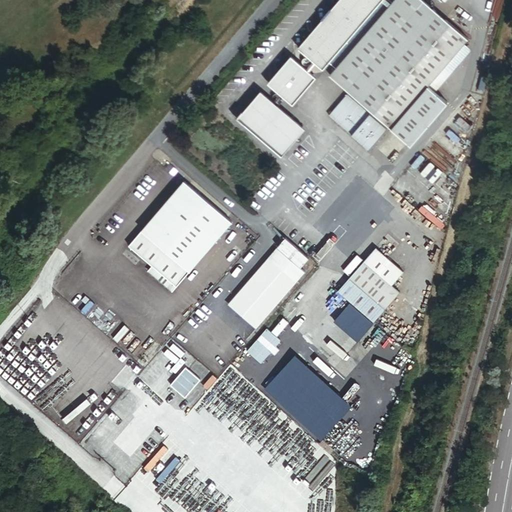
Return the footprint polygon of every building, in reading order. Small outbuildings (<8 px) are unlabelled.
[(428,85),(464,43),(468,39),(422,0),(392,0),(391,1),(389,0),(339,0),(299,48),(321,67),(327,61),(334,68),(328,74),(410,145),(447,102),(435,91),(428,85)] [(435,91),(471,49),(464,43),(428,85),(435,91)] [(313,77),(290,57),(269,82),(292,102),(313,77)] [(303,128),(260,92),(238,118),(281,154),(303,128)] [(387,129),(347,94),(326,119),(366,153),(387,129)] [(174,286),(229,222),(182,181),(127,246),(150,266),(173,286),(174,286)] [(390,285),(402,271),(374,248),(339,290),(366,313),(378,300),(386,307),(399,292),(390,285)] [(301,273),(273,250),(227,304),(256,328),(301,273)] [(173,286),(150,266),(140,277),(163,297),(173,286)] [(375,321),(386,307),(378,300),(366,313),(375,321)] [(299,353),(312,366),(321,356),(308,343),(299,353)] [(351,408),(296,355),(263,389),(318,441),(351,408)] [(104,383),(115,394),(141,367),(129,356),(104,383)] [(170,383),(186,395),(200,378),(185,365),(170,383)]
